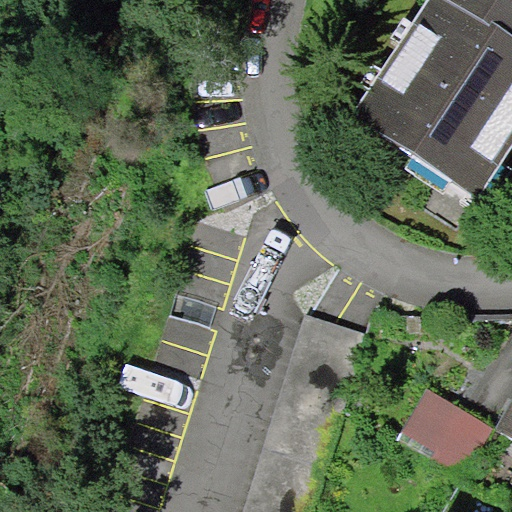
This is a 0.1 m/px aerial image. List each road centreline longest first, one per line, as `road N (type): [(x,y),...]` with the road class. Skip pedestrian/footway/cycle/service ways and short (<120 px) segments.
road 1 (residential): [(283,0),(272,49),(272,122),(317,218),(371,257),(443,276),(511,276)]
road 2 (unknown): [(317,218),(277,253),(189,511)]
